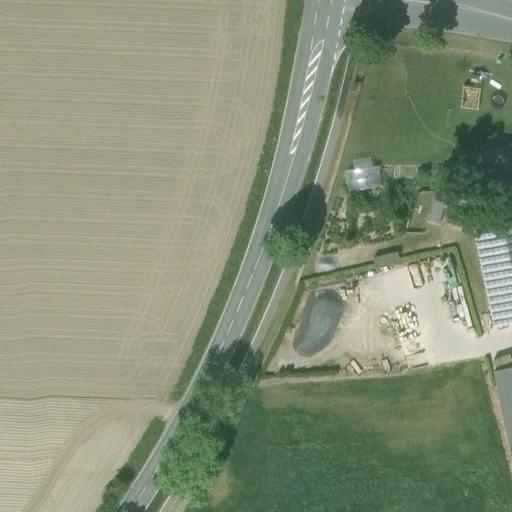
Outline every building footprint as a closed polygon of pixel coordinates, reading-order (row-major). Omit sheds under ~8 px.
[(511,143),(463,160),(479,205),(498,199),(491,177),(511,170),(511,143)] [(378,166),(344,170),(347,191),(381,186),(378,166)] [(444,203),(434,200),(427,221),(438,224),(444,203)] [(511,217),(471,227),(492,324),(511,320),(511,217)] [(511,367),(494,371),(510,450),(511,449),(511,367)]
